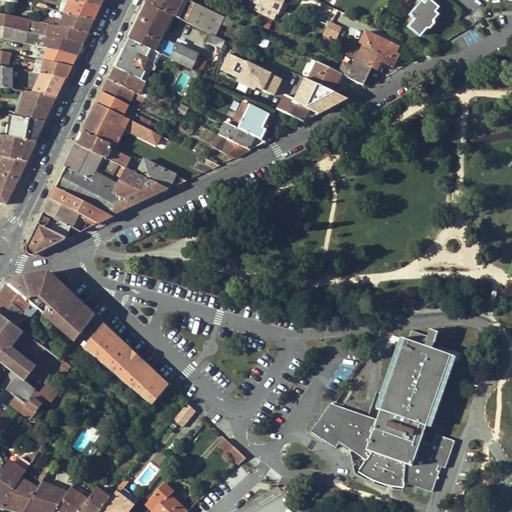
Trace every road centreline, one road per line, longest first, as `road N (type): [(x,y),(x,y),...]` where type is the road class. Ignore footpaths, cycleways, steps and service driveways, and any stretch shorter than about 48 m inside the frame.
road 1 (residential): [(11,263),(56,259),(423,72),(511,38)]
road 2 (secondary): [(124,0),(8,236)]
